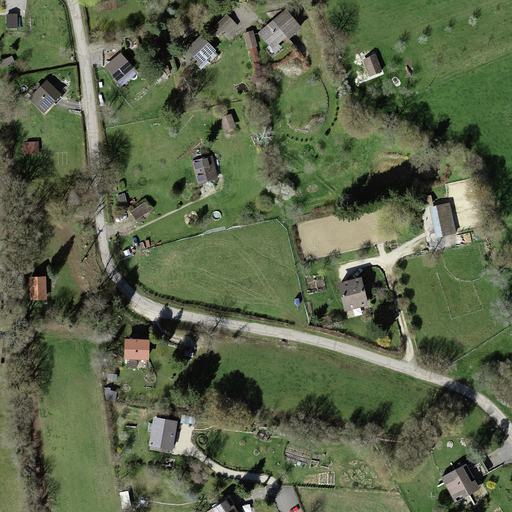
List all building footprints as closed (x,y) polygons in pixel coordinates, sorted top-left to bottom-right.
[(284,10),(258,33),(271,47),(284,35),(286,38),(299,27),(284,10)] [(225,16),(214,27),(223,35),(233,24),(225,16)] [(197,37),(185,50),(200,64),(213,51),(197,37)] [(119,55),(104,67),(116,82),(131,70),(119,55)] [(373,57),(361,62),(367,77),(379,72),(373,57)] [(44,82),(29,99),(42,111),(57,94),(44,82)] [(228,116),(220,119),(224,130),(232,127),(228,116)] [(36,154),(36,143),(22,143),(22,154),(36,154)] [(210,158),(192,162),(197,184),(215,180),(210,158)] [(429,196),(415,200),(417,209),(432,205),(429,196)] [(142,203),(130,213),(136,219),(148,210),(142,203)] [(448,204),(430,209),(437,238),(456,233),(448,204)] [(28,278),(28,298),(45,298),(45,278),(28,278)] [(358,279),(336,285),(343,311),(365,306),(358,279)] [(147,341),(123,340),(122,359),(128,359),(128,367),(143,367),(143,359),(146,359),(147,341)] [(151,419),(149,435),(152,436),(151,443),(167,446),(168,438),(172,438),(174,422),(151,419)] [(463,467),(441,478),(453,499),(474,488),(463,467)] [(233,511),(227,500),(207,511),(233,511)]
